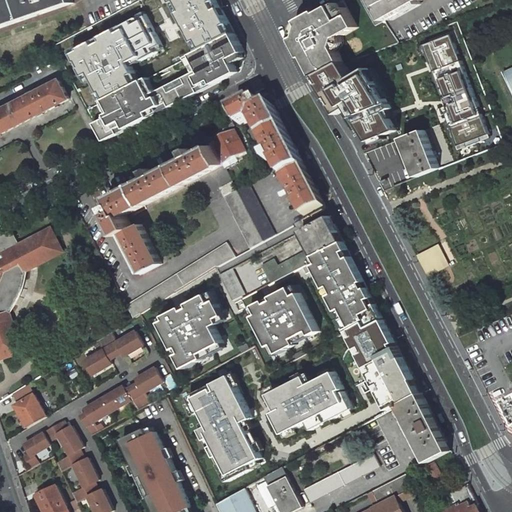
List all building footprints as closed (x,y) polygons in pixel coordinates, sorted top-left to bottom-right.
[(73,0),(5,0),(0,2),(0,30),(75,4),(73,0)] [(236,34),(216,0),(168,0),(196,54),(236,34)] [(337,47),(339,37),(359,27),(345,3),(343,0),(338,3),(320,13),(319,11),(301,21),(297,25),(295,30),(294,35),(295,40),(305,58),(307,56),(317,76),(318,76),(332,69),(331,68),(345,63),(337,47)] [(385,21),(374,1),(373,0),(361,0),(365,6),(376,26),(385,21)] [(373,0),(374,1),(385,21),(423,0),(373,0)] [(132,66),(163,50),(145,14),(72,51),(86,78),(99,103),(140,83),(132,66)] [(245,52),(236,34),(196,54),(189,58),(196,73),(153,94),(146,80),(140,83),(103,102),(110,117),(97,123),(105,140),(240,73),(233,59),(245,52)] [(430,43),(425,45),(434,70),(445,99),(452,119),(463,148),(483,141),(490,138),(488,132),(457,47),(452,35),(430,43)] [(345,63),(319,78),(342,115),(352,108),(371,141),(388,135),(397,131),(399,131),(400,130),(393,118),(390,113),(394,111),(396,109),(371,68),(354,78),(345,63)] [(61,82),(0,113),(0,136),(71,100),(61,82)] [(257,103),(237,114),(244,128),(257,122),(267,140),(286,130),(275,109),(272,111),(270,108),(267,109),(265,106),(260,109),(257,103)] [(270,160),(273,166),(278,163),(287,179),(306,169),(286,130),(267,140),(275,157),(270,160)] [(425,130),(403,139),(418,177),(440,169),(425,130)] [(225,166),(248,154),(237,134),(197,154),(194,149),(188,152),(191,158),(159,175),(156,169),(149,172),(152,178),(113,199),(116,205),(112,207),(113,209),(109,211),(112,215),(110,216),(120,235),(123,234),(143,273),(163,263),(143,223),(133,228),(127,217),(225,166)] [(306,169),(287,179),(307,219),(327,209),(306,169)] [(238,191),(265,242),(277,236),(249,182),(237,188),(238,191)] [(225,197),(238,191),(237,188),(234,184),(222,190),(225,197)] [(238,191),(225,197),(252,249),(265,242),(238,191)] [(331,216),(302,232),(311,249),(315,257),(344,241),(331,216)] [(54,233),(52,229),(19,246),(12,231),(0,236),(0,358),(1,360),(4,358),(25,351),(15,323),(12,314),(18,304),(22,295),(25,284),(27,272),(38,266),(64,252),(54,233)] [(385,319),(344,241),(315,257),(311,259),(349,331),(353,329),(366,322),(369,327),(385,319)] [(237,257),(228,242),(128,305),(135,318),(141,314),(217,266),(220,266),(237,257)] [(417,256),(429,278),(451,266),(440,244),(417,256)] [(315,257),(311,249),(279,266),(276,259),(263,266),(272,283),(306,265),(305,262),(311,259),(315,257)] [(261,314),(256,317),(271,347),(276,344),(281,353),(298,344),(295,339),(311,331),(313,336),(321,332),(301,293),(296,296),(292,288),(274,297),(275,300),(268,304),(267,301),(256,306),(261,314)] [(168,320),(163,323),(177,350),(181,347),(184,353),(180,356),(186,369),(227,348),(216,326),(222,323),(220,319),(226,316),(218,301),(213,303),(209,295),(190,304),(192,308),(186,311),(184,308),(166,317),(168,320)] [(368,368),(383,360),(381,356),(399,347),(385,319),(369,327),(366,322),(353,329),(349,331),(357,346),(368,368)] [(104,346),(107,351),(106,351),(88,361),(96,376),(114,365),(112,361),(109,356),(122,348),(125,354),(127,357),(128,357),(145,347),(147,346),(138,332),(120,343),(114,332),(100,340),(104,346)] [(399,347),(381,356),(383,360),(405,403),(423,393),(399,347)] [(109,356),(112,361),(125,354),(122,348),(109,356)] [(383,360),(368,368),(390,410),(401,405),(401,404),(405,403),(383,360)] [(94,423),(132,402),(148,393),(166,383),(158,368),(138,380),(140,383),(143,389),(130,396),(127,390),(125,387),(86,409),(89,414),(92,420),(86,424),(93,435),(104,429),(101,424),(96,426),(94,423)] [(76,369),(69,373),(72,378),(79,374),(76,369)] [(307,377),(271,395),(276,404),(280,412),(276,414),(286,434),(309,423),(312,430),(314,428),(321,425),(323,428),(333,423),(331,420),(341,415),(343,418),(353,413),(351,410),(354,409),(350,401),(347,403),(342,391),(346,389),(337,372),(325,379),(316,383),(311,385),(307,377)] [(254,469),(252,465),(265,458),(250,430),(246,422),(251,420),(254,418),(232,375),(190,396),(199,414),(204,411),(211,426),(206,428),(203,430),(229,482),(254,469)] [(130,396),(143,389),(140,383),(127,390),(130,396)] [(449,443),(423,393),(405,403),(401,404),(401,405),(408,420),(405,421),(418,446),(421,444),(424,451),(426,455),(449,443)] [(23,410),(27,417),(24,419),(29,428),(47,418),(35,395),(20,404),(21,406),(23,410)] [(199,414),(190,396),(185,399),(194,416),(199,414)] [(211,426),(204,411),(199,414),(206,428),(211,426)] [(82,418),(86,424),(92,420),(89,414),(82,418)] [(107,426),(116,422),(113,416),(104,420),(107,426)] [(56,427),(60,433),(70,427),(67,420),(56,427)] [(53,447),(54,446),(52,443),(60,438),(67,448),(82,440),(74,425),(70,427),(60,433),(56,427),(25,444),(31,453),(25,456),(32,469),(41,464),(37,456),(53,447)] [(189,511),(188,510),(194,507),(177,473),(179,472),(172,458),(170,459),(158,432),(150,435),(147,429),(137,434),(140,440),(126,447),(157,511),(189,511)] [(123,440),(126,447),(140,440),(137,434),(123,440)] [(76,465),(86,487),(74,493),(78,503),(91,496),(98,511),(112,511),(116,511),(105,489),(101,491),(94,494),(90,485),(96,482),(101,480),(90,458),(87,460),(81,462),(77,452),(82,449),(86,447),(82,440),(67,448),(72,455),(58,463),(63,472),(76,465)] [(430,463),(453,452),(451,447),(449,443),(426,455),(428,459),(430,463)] [(77,452),(81,462),(87,460),(82,449),(77,452)] [(374,453),(304,489),(311,502),(381,467),(374,453)] [(265,458),(252,465),(254,469),(267,463),(265,458)] [(295,511),(305,507),(285,467),(273,474),(248,487),(219,505),(221,511),(251,511),(258,509),(266,505),(262,498),(270,494),(266,488),(271,486),(283,511),(295,511)] [(409,511),(404,499),(418,493),(410,475),(370,493),(376,506),(362,511),(409,511)] [(90,485),(94,494),(101,491),(96,482),(90,485)] [(70,511),(58,485),(38,494),(46,511),(70,511)] [(445,511),(483,511),(472,486),(466,489),(471,500),(445,511)]
